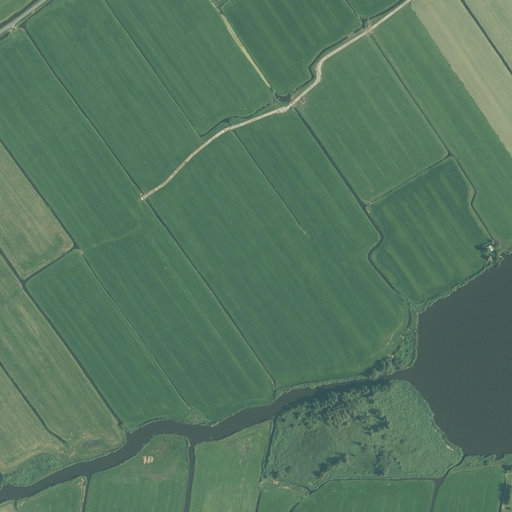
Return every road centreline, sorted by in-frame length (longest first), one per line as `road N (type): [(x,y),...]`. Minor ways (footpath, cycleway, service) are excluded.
road 1 (track): [(141,200),(223,131),(287,109),(318,81),(321,64),(409,0)]
road 2 (track): [(49,75),(121,186),(141,200),(143,219)]
